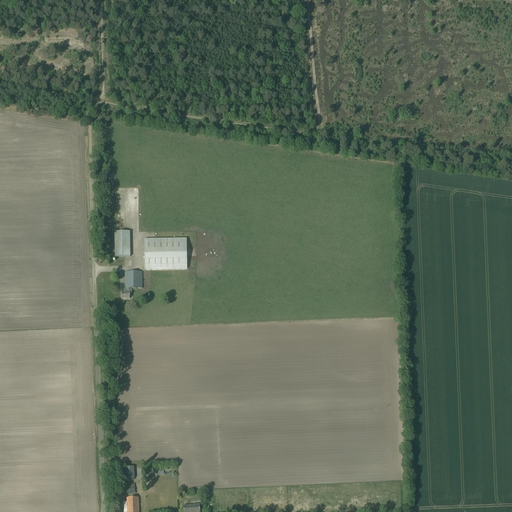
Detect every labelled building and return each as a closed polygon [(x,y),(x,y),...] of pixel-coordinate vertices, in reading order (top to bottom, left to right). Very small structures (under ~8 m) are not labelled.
[(127,230),(127,209),(123,209),(123,212),(118,212),(118,222),(121,222),(121,225),(124,225),(124,230),(127,230)] [(114,232),(115,257),(130,257),(129,232),(114,232)] [(144,239),(145,271),(187,270),(186,238),(144,239)] [(122,293),(121,293),(122,299),(129,299),(129,293),(132,293),(132,289),(142,289),(142,272),(125,272),(125,288),(122,288),(122,293)] [(125,467),(126,479),(134,479),(134,467),(125,467)] [(127,498),(127,511),(138,511),(138,498),(127,498)]
